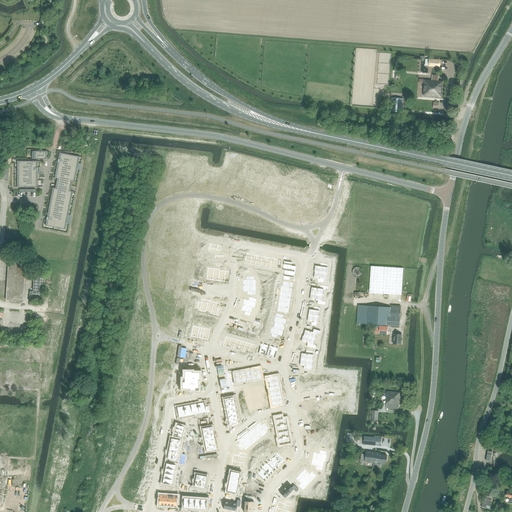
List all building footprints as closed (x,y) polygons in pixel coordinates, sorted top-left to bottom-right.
[(424,80),(423,91),(424,91),(424,97),(441,98),(443,81),(438,81),(432,80),(425,80),(424,80)] [(390,109),(402,110),(403,99),(391,98),(390,109)] [(46,151),(34,151),(34,159),(46,159),(46,151)] [(59,153),(60,153),(55,178),(54,178),(58,179),(56,188),(52,188),(53,188),(46,225),(45,225),(45,226),(65,230),(66,229),(65,229),(72,192),(73,192),(69,191),(71,181),(75,182),(74,182),(74,181),(79,157),(80,157),(80,156),(59,152),(59,153)] [(18,187),(37,187),(37,161),(36,161),(18,161),(18,187)] [(210,244),(208,251),(220,254),(222,246),(210,244)] [(21,261),(8,260),(6,294),(10,294),(10,298),(23,299),(23,297),(25,265),(21,265),(21,261)] [(286,264),(285,270),(295,272),(296,266),(292,265),(292,262),(286,261),(286,264)] [(314,265),(313,271),(315,272),(325,273),(327,264),(320,263),(320,266),(314,265)] [(371,266),(369,293),(401,295),(403,268),(371,266)] [(219,270),(218,281),(224,281),(224,277),(228,278),(228,271),(219,270)] [(284,276),(283,279),(290,280),(290,277),(294,278),(295,272),(285,270),(284,276)] [(315,272),(314,278),(318,279),(317,282),(324,283),(325,273),(315,272)] [(29,300),(40,300),(41,276),(33,276),(33,292),(30,291),(29,300)] [(243,279),(243,285),(253,286),(254,276),(248,276),(247,276),(247,279),(243,279)] [(243,285),(243,291),(247,291),(247,295),(253,295),(253,286),(243,285)] [(312,287),(311,293),(321,295),(322,289),(326,289),(326,286),(320,285),(320,288),(312,287)] [(311,293),(310,300),(318,301),(317,304),(323,305),(324,302),(320,301),(321,295),(311,293)] [(244,299),(242,305),(252,307),(255,299),(249,297),(248,300),(244,299)] [(198,302),(196,308),(199,309),(199,310),(205,312),(205,310),(208,300),(202,299),(201,303),(198,302)] [(208,300),(205,310),(211,312),(214,302),(208,300)] [(214,302),(211,312),(220,314),(221,308),(218,307),(219,303),(214,302)] [(242,305),(241,310),(245,311),(244,315),(250,316),(252,307),(242,305)] [(358,305),(357,324),(383,325),(389,326),(399,326),(401,305),(391,305),(391,307),(358,305)] [(309,309),(308,315),(319,317),(320,307),(314,306),(313,310),(309,309)] [(277,313),(275,322),(285,325),(287,319),(283,318),(283,315),(277,313)] [(308,315),(307,321),(311,322),(311,325),(317,326),(319,317),(308,315)] [(275,322),(273,328),(283,330),(285,325),(275,322)] [(193,326),(191,336),(199,338),(201,328),(193,326)] [(379,326),(379,334),(387,335),(388,326),(379,326)] [(201,328),(199,338),(208,340),(210,329),(201,328)] [(273,328),(271,336),(277,338),(278,335),(282,336),(283,330),(273,328)] [(305,330),(304,336),(314,339),(315,333),(319,334),(320,331),(314,329),(313,332),(305,330)] [(394,334),(393,344),(401,344),(402,335),(394,334)] [(302,335),(300,341),(310,344),(309,347),(315,349),(316,346),(312,345),(314,339),(304,336),(302,335)] [(261,343),(258,354),(267,356),(270,346),(261,343)] [(270,346),(267,356),(275,358),(278,348),(270,346)] [(302,353),(301,359),(311,361),(312,351),(306,350),(306,353),(302,353)] [(301,359),(300,365),(304,366),(303,369),(310,370),(311,361),(301,359)] [(180,383),(180,388),(189,389),(189,390),(191,390),(191,392),(198,392),(198,382),(196,382),(196,379),(199,379),(199,376),(201,376),(201,372),(199,372),(199,367),(193,367),(193,372),(191,372),(191,371),(182,371),(182,376),(184,376),(184,378),(182,378),(182,383),(180,383)] [(343,369),(341,379),(344,379),(344,383),(348,383),(348,384),(353,384),(354,384),(355,375),(348,375),(348,370),(343,369)] [(305,375),(299,375),(300,381),(302,382),(305,382),(305,387),(312,385),(312,386),(316,385),(316,377),(311,377),(311,375),(305,375)] [(386,408),(398,409),(399,392),(387,392),(386,400),(387,400),(386,408)] [(346,397),(345,408),(353,408),(354,398),(356,398),(356,394),(351,394),(351,398),(346,397)] [(326,405),(323,405),(325,413),(328,413),(327,411),(338,408),(336,401),(333,401),(332,400),(328,401),(328,402),(325,403),(326,405)] [(316,401),(307,404),(308,408),(307,408),(308,411),(309,411),(309,414),(319,412),(319,410),(322,409),(320,402),(317,403),(316,401)] [(204,402),(197,403),(199,414),(210,412),(208,406),(205,406),(204,402)] [(197,403),(190,404),(193,415),(199,414),(197,403)] [(190,404),(184,406),(186,417),(193,415),(190,404)] [(184,406),(176,407),(178,418),(186,417),(184,406)] [(281,416),(275,417),(277,427),(287,425),(286,418),(282,419),(281,416)] [(308,422),(303,423),(305,432),(318,430),(320,419),(310,418),(308,422)] [(259,422),(254,427),(261,434),(268,428),(264,423),(262,425),(259,422)] [(207,423),(201,425),(202,428),(203,434),(213,432),(212,426),(208,427),(207,423)] [(175,425),(173,437),(180,438),(183,426),(175,425)] [(287,425),(277,427),(278,433),(289,431),(287,425)] [(254,427),(250,430),(257,438),(261,434),(254,427)] [(250,430),(246,433),(253,441),(257,438),(250,430)] [(289,431),(278,433),(279,439),(290,437),(289,431)] [(246,433),(242,436),(249,444),(253,441),(246,433)] [(325,435),(312,437),(314,444),(319,443),(320,446),(329,445),(329,440),(326,441),(325,435)] [(239,443),(237,445),(241,450),(249,444),(242,436),(237,440),(239,443)] [(364,436),(363,444),(380,446),(381,438),(374,437),(364,436)] [(290,437),(279,439),(280,446),(291,443),(290,437)] [(314,452),(312,458),(323,461),(325,455),(326,455),(327,452),(320,450),(319,453),(314,452)] [(362,453),(360,460),(365,461),(365,462),(378,464),(378,462),(386,463),(387,456),(380,455),(380,453),(366,451),(366,454),(362,453)] [(233,455),(232,461),(243,463),(244,457),(245,458),(246,454),(240,453),(239,456),(233,455)] [(277,453),(272,458),(280,466),(285,461),(277,453)] [(272,458),(267,464),(275,471),(280,466),(272,458)] [(312,458),(311,465),(316,466),(316,469),(322,471),(323,467),(322,467),(323,461),(312,458)] [(232,461),(231,467),(237,468),(236,471),(243,472),(243,469),(242,468),(243,463),(232,461)] [(267,464),(262,469),(270,476),(275,471),(267,464)] [(262,469),(257,474),(265,482),(270,476),(262,469)] [(305,469),(300,474),(308,481),(312,477),(314,479),(317,476),(312,471),(310,474),(305,469)] [(300,474),(295,478),(300,483),(298,486),(303,490),(305,487),(304,486),(308,481),(300,474)] [(280,492),(279,493),(285,498),(294,489),(296,492),(298,490),(294,485),(292,488),(288,484),(280,492)] [(159,494),(158,505),(167,506),(168,495),(159,494)] [(168,495),(167,506),(176,506),(176,496),(168,495)] [(484,496),(481,507),(485,509),(486,505),(490,506),(492,501),(488,499),(489,497),(484,496)] [(180,498),(180,504),(183,504),(183,508),(189,508),(189,498),(180,498)] [(225,501),(223,509),(235,511),(236,506),(239,506),(240,500),(237,499),(237,503),(225,501)] [(278,502),(276,508),(287,511),(289,506),(291,506),(292,503),(286,501),(285,504),(278,502)] [(244,502),(243,511),(250,511),(251,507),(253,508),(254,503),(244,502)]
